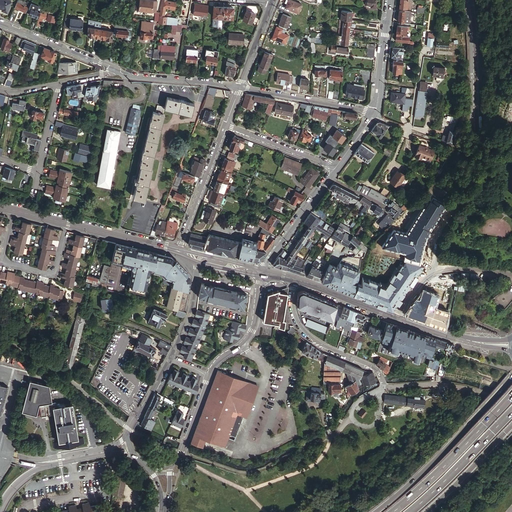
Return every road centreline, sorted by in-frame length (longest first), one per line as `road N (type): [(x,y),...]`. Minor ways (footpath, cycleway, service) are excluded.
road 1 (tertiary): [(470,0),(475,156),(511,276)]
road 2 (trunk): [(511,377),(373,511)]
road 3 (trunk): [(511,394),(395,511)]
road 4 (residential): [(129,428),(0,337)]
road 5 (residential): [(294,279),(292,306),(303,332),(374,367),(382,387)]
road 6 (trunk): [(410,511),(511,409)]
road 7 (residential): [(239,87),(374,114)]
road 8 (residential): [(224,124),(177,250)]
road 9 (unclassified): [(0,22),(123,72)]
road 10 (unknown): [(96,452),(85,412),(67,390),(47,377),(9,379)]
road 11 (tertiary): [(208,374),(250,333),(262,272)]
road 12 (trunk): [(426,511),(511,426)]
